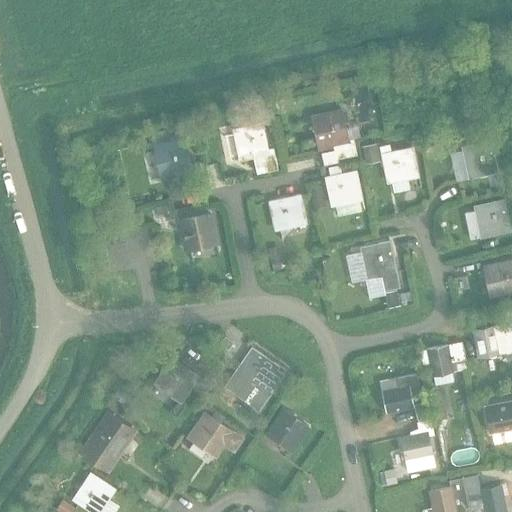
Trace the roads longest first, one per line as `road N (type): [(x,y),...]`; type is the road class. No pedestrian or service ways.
road 1 (residential): [(328,347),(426,326),(443,308),(422,218),(391,224)]
road 2 (residential): [(50,319),(84,323),(254,303)]
road 3 (tertiary): [(50,319),(0,123)]
road 4 (residential): [(209,511),(243,494),(307,508),(358,496)]
road 5 (residential): [(328,347),(358,496)]
road 6 (tertiary): [(0,428),(35,376),(50,319)]
